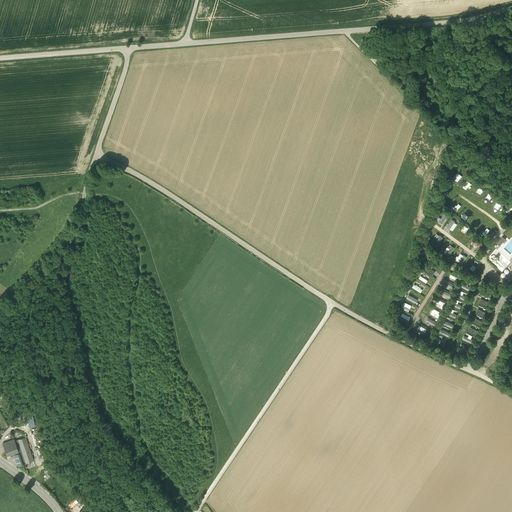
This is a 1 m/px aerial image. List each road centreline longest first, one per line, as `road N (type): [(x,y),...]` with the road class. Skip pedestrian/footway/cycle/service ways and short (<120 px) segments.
road 1 (unclassified): [(0,58),(343,30)]
road 2 (track): [(331,302),(95,154)]
road 3 (track): [(331,302),(194,511)]
road 4 (track): [(511,392),(331,302)]
road 5 (track): [(373,61),(511,197)]
road 6 (track): [(343,30),(511,7)]
road 7 (track): [(0,325),(65,249),(84,193)]
